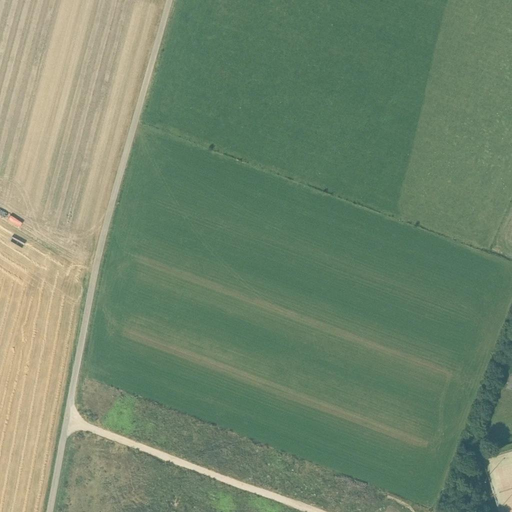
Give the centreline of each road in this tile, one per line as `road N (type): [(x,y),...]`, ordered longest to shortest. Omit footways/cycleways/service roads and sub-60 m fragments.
road 1 (unclassified): [(57,487),(104,232),(171,0)]
road 2 (residential): [(57,487),(90,493),(150,447),(204,453),(265,489)]
